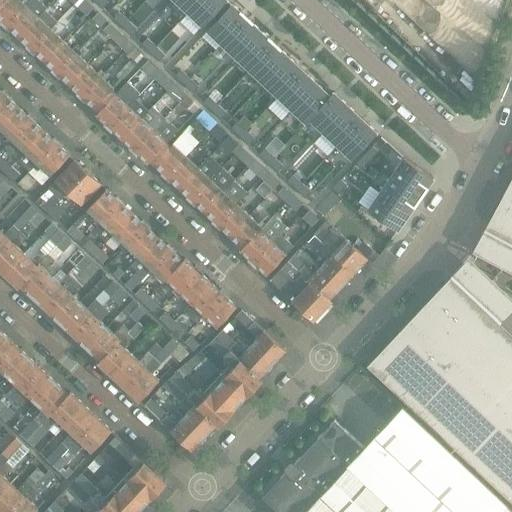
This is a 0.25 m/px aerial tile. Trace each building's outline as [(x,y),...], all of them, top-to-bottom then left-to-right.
[(5,28),(29,2),(26,0),(24,0),(22,2),(19,0),(7,0),(0,7),(0,20),(3,23),(1,24),(5,28)] [(19,38),(45,10),(47,8),(38,0),(31,0),(29,2),(5,28),(9,31),(10,30),(19,38)] [(94,9),(84,0),(77,8),(87,17),(94,9)] [(94,0),(94,1),(103,9),(109,3),(105,0),(94,0)] [(174,0),(188,13),(200,0),(174,0)] [(200,0),(188,13),(203,27),(228,0),(227,0),(200,0)] [(222,45),(248,18),(241,11),(240,12),(232,4),(207,31),(222,45)] [(26,48),(30,51),(54,26),(58,22),(45,10),(19,38),(28,46),(26,48)] [(128,21),(119,13),(114,19),(122,27),(128,21)] [(107,22),(98,14),(92,20),(100,28),(107,22)] [(222,45),(236,58),(260,31),(253,24),(254,24),(248,18),(222,45)] [(122,27),(131,35),(137,29),(128,21),(122,27)] [(119,32),(109,24),(102,31),(112,40),(119,32)] [(44,62),(64,41),(55,33),(58,29),(54,26),(30,51),(34,55),(35,54),(44,62)] [(250,71),(275,43),(269,37),(268,38),(260,31),(236,58),(250,71)] [(128,41),(119,32),(112,40),(121,49),(128,41)] [(151,53),(156,47),(147,39),(142,45),(151,53)] [(56,75),(80,50),(76,47),(73,50),(64,41),(44,62),(53,70),(52,72),(56,75)] [(275,43),(250,71),(264,84),(290,57),(282,50),(275,43)] [(151,53),(159,61),(165,55),(156,47),(151,53)] [(144,57),(135,48),(128,55),(138,64),(144,57)] [(70,86),(89,65),(80,57),(83,53),(80,50),(56,75),(60,79),(61,78),(70,86)] [(264,84),(278,97),(303,71),(290,57),(264,84)] [(157,70),(147,61),(141,67),(151,76),(157,70)] [(81,99),(105,74),(101,70),(98,74),(89,65),(70,86),(79,94),(77,96),(81,99)] [(190,79),(181,70),(176,76),(184,85),(190,79)] [(278,97),(291,110),(317,83),(303,71),(278,97)] [(95,110),(114,89),(105,80),(108,77),(105,74),(81,99),(85,103),(86,101),(95,110)] [(173,84),(165,77),(158,83),(167,91),(173,84)] [(184,85),(193,93),(199,87),(190,79),(184,85)] [(105,125),(108,129),(135,99),(140,94),(127,82),(96,115),(106,124),(105,125)] [(291,110),(306,123),(334,93),(333,92),(330,96),(317,83),(291,110)] [(186,96),(173,84),(167,91),(179,103),(186,96)] [(306,123),(307,124),(310,120),(323,133),(348,106),(334,93),(306,123)] [(0,127),(18,109),(10,101),(11,99),(7,95),(0,102),(0,127)] [(199,108),(186,96),(179,103),(193,115),(199,108)] [(218,105),(209,97),(204,103),(212,111),(218,105)] [(114,131),(122,139),(148,111),(135,99),(108,129),(112,133),(114,131)] [(212,111),(221,119),(227,113),(218,105),(212,111)] [(134,153),(166,118),(153,106),(148,111),(122,139),(131,147),(130,149),(134,153)] [(323,133),(337,146),(362,119),(348,106),(323,133)] [(8,144),(32,119),(28,115),(27,117),(18,109),(0,127),(0,130),(8,137),(4,141),(8,144)] [(216,125),(203,112),(196,120),(209,132),(216,125)] [(148,163),(179,130),(166,118),(134,153),(138,157),(139,155),(148,163)] [(4,148),(17,159),(43,132),(35,124),(36,123),(32,119),(8,144),(4,148)] [(337,146),(352,160),(377,133),(362,119),(337,146)] [(246,131),(237,123),(232,129),(240,137),(246,131)] [(226,133),(216,125),(209,132),(218,141),(226,133)] [(240,137),(249,145),(255,139),(246,131),(240,137)] [(17,159),(30,171),(57,143),(53,139),(52,140),(43,132),(17,159)] [(230,153),(238,144),(228,136),(221,145),(230,153)] [(43,185),(69,157),(60,148),(61,146),(57,143),(30,171),(29,172),(43,185)] [(162,174),(165,178),(186,156),(173,145),(154,165),(163,173),(162,174)] [(370,161),(379,152),(373,146),(364,155),(370,161)] [(254,160),(241,148),(235,155),(247,167),(254,160)] [(274,157),(265,149),(260,155),(268,163),(274,157)] [(171,180),(179,188),(199,168),(190,159),(193,156),(189,153),(186,156),(165,178),(169,182),(171,180)] [(11,166),(0,155),(0,168),(4,172),(11,166)] [(370,161),(364,155),(356,164),(362,170),(370,161)] [(191,202),(223,168),(210,156),(199,168),(179,188),(188,197),(187,198),(191,202)] [(268,163),(277,172),(283,166),(274,157),(268,163)] [(422,197),(434,179),(404,158),(392,176),(422,197)] [(266,172),(254,160),(247,167),(260,178),(266,172)] [(41,208),(48,214),(57,204),(64,197),(89,172),(85,168),(83,170),(74,161),(48,189),(53,194),(41,208)] [(20,175),(11,166),(4,172),(14,181),(20,175)] [(205,213),(234,181),(235,180),(223,168),(191,202),(195,206),(196,204),(205,213)] [(81,206),(100,185),(92,178),(93,176),(89,172),(64,197),(68,200),(71,197),(81,206)] [(280,184),(266,172),(260,178),(273,191),(280,184)] [(302,184),(293,175),(288,181),(297,190),(302,184)] [(392,176),(380,192),(410,213),(422,197),(392,176)] [(339,195),(347,186),(341,180),(333,189),(339,195)] [(216,226),(240,200),(247,193),(234,181),(205,213),(214,221),(213,222),(216,226)] [(0,200),(3,197),(12,189),(4,182),(0,186),(0,200)] [(302,184),(297,190),(305,198),(311,192),(302,184)] [(277,194),(286,203),(293,196),(283,187),(277,194)] [(96,227),(120,202),(116,198),(115,200),(106,191),(86,211),(96,220),(92,223),(96,227)] [(380,192),(368,210),(398,231),(410,213),(380,192)] [(511,227),(511,195),(499,221),(511,227)] [(302,205),(293,196),(286,203),(296,212),(302,205)] [(231,236),(250,215),(240,207),(243,204),(240,200),(216,226),(220,230),(222,228),(231,236)] [(93,230),(105,242),(112,236),(132,215),(123,207),(124,206),(120,202),(96,227),(93,230)] [(55,221),(65,211),(57,204),(48,214),(55,221)] [(30,222),(39,213),(32,206),(23,216),(23,217),(30,222)] [(319,220),(309,211),(302,219),(312,228),(319,220)] [(37,229),(46,219),(39,213),(30,222),(37,229)] [(121,251),(146,225),(142,222),(140,223),(132,215),(112,236),(121,244),(118,247),(121,251)] [(242,250),(266,225),(262,221),(259,224),(250,215),(231,236),(239,244),(238,246),(242,250)] [(253,264),(276,238),(279,235),(286,228),(274,216),(266,225),(242,250),(242,251),(250,259),(249,260),(253,264)] [(20,233),(30,222),(23,217),(13,227),(20,233)] [(83,234),(78,229),(85,222),(80,218),(67,232),(77,241),(83,234)] [(357,249),(327,220),(313,235),(315,236),(324,244),(355,273),(368,259),(372,263),(380,255),(364,241),(357,249)] [(137,259),(157,239),(148,231),(150,229),(146,225),(121,251),(125,254),(128,251),(137,259)] [(0,254),(18,235),(12,229),(4,237),(0,232),(0,254)] [(56,248),(66,237),(58,230),(48,240),(56,248)] [(0,272),(4,276),(23,255),(17,249),(25,241),(18,235),(0,254),(0,272)] [(267,275),(287,254),(293,248),(283,239),(283,238),(279,235),(276,238),(253,264),(257,268),(258,266),(267,275)] [(355,273),(324,244),(315,236),(309,242),(328,260),(321,267),(342,287),(355,273)] [(63,254),(73,244),(66,237),(56,248),(63,254)] [(130,291),(147,274),(171,250),(167,246),(166,247),(157,239),(137,259),(130,267),(136,273),(124,286),(130,291)] [(99,249),(90,240),(83,247),(93,256),(99,249)] [(109,257),(99,249),(93,256),(102,264),(109,257)] [(163,283),(165,281),(182,262),(173,254),(175,253),(171,250),(147,274),(150,278),(153,274),(163,283)] [(19,287),(46,258),(40,252),(31,262),(23,255),(4,276),(17,289),(19,287)] [(342,287),(321,267),(314,274),(294,255),(288,261),(301,274),(329,300),(342,287)] [(48,256),(46,258),(19,287),(33,300),(54,279),(46,272),(55,263),(48,256)] [(47,313),(67,291),(76,282),(84,273),(93,263),(87,257),(70,276),(61,286),(54,279),(33,300),(47,313)] [(174,296),(198,271),(194,267),(193,268),(184,260),(182,262),(165,281),(174,289),(171,293),(174,296)] [(329,300),(301,274),(288,261),(271,280),(314,321),(332,302),(329,300)] [(79,304),(73,298),(100,270),(93,263),(84,273),(76,282),(67,291),(47,313),(59,325),(79,304)] [(124,272),(117,265),(110,272),(118,279),(124,272)] [(190,304),(210,284),(201,276),(202,274),(198,271),(174,296),(178,299),(181,296),(190,304)] [(184,311),(197,323),(200,320),(224,295),(220,291),(219,292),(210,284),(190,304),(184,311)] [(150,297),(141,288),(134,295),(143,304),(150,297)] [(511,350),(449,291),(373,371),(511,502),(511,350)] [(216,329),(236,308),(227,300),(228,299),(224,295),(200,320),(203,323),(207,320),(216,329)] [(159,305),(150,297),(143,304),(153,313),(159,305)] [(59,325),(73,338),(102,306),(95,300),(86,310),(79,304),(59,325)] [(73,338),(87,350),(107,329),(100,323),(109,313),(102,306),(73,338)] [(285,352),(254,323),(241,311),(236,317),(258,338),(252,345),(273,365),(285,352)] [(175,321),(165,312),(158,319),(168,328),(175,321)] [(100,363),(127,334),(139,322),(132,316),(113,336),(107,329),(87,350),(100,363)] [(184,330),(175,321),(168,328),(177,337),(184,330)] [(124,350),(133,340),(145,328),(139,322),(127,334),(100,363),(98,365),(111,377),(131,356),(124,350)] [(273,365),(252,345),(244,353),(231,340),(233,339),(223,330),(215,338),(230,351),(259,379),(273,365)] [(2,332),(0,334),(0,362),(16,345),(2,332)] [(200,345),(190,336),(184,343),(193,352),(200,345)] [(171,354),(179,344),(173,338),(164,347),(171,354)] [(259,379),(230,351),(215,338),(209,344),(233,367),(218,383),(240,404),(262,381),(259,379)] [(125,390),(144,369),(154,359),(163,349),(156,343),(138,363),(131,356),(111,377),(125,390)] [(16,345),(0,362),(0,375),(3,372),(10,379),(30,358),(16,345)] [(197,367),(207,358),(201,350),(191,359),(197,367)] [(0,415),(14,401),(43,370),(30,358),(10,379),(17,385),(8,395),(6,394),(0,400),(0,415)] [(139,403),(159,382),(152,375),(160,365),(154,359),(144,369),(125,390),(139,403)] [(14,401),(20,407),(30,397),(37,403),(56,383),(43,370),(14,401)] [(217,425),(188,397),(168,379),(162,386),(190,412),(183,418),(204,438),(217,425)] [(27,441),(70,395),(56,383),(37,403),(44,410),(20,435),(27,441)] [(188,397),(217,425),(219,427),(240,404),(218,383),(203,399),(194,390),(188,397)] [(33,448),(59,420),(66,426),(85,406),(71,393),(70,395),(27,441),(26,442),(33,448)] [(204,438),(183,418),(176,425),(167,416),(150,400),(143,407),(191,452),(204,438)] [(53,467),(98,419),(85,406),(66,426),(73,433),(46,460),(53,467)] [(511,511),(511,510),(402,407),(364,448),(347,466),(395,511),(511,511)] [(93,453),(112,432),(98,419),(53,467),(67,480),(74,472),(69,468),(66,471),(63,469),(85,445),(93,453)] [(395,511),(347,466),(364,448),(335,420),(295,462),(290,462),(285,467),(285,472),(262,497),(278,511),(395,511)] [(167,483),(136,454),(117,437),(109,444),(129,462),(130,461),(139,469),(131,478),(153,498),(167,483)] [(0,469),(8,462),(23,446),(16,439),(0,457),(0,469)] [(5,477),(14,468),(29,452),(23,446),(8,462),(0,469),(0,496),(12,483),(5,477)] [(101,467),(110,457),(103,450),(94,460),(101,467)] [(0,496),(0,511),(11,511),(45,475),(37,468),(27,479),(29,481),(20,490),(12,483),(0,496)] [(11,511),(36,511),(39,509),(32,502),(40,493),(55,477),(49,471),(45,475),(11,511)] [(109,501),(105,497),(81,474),(74,481),(94,499),(107,511),(138,511),(117,492),(109,501)] [(139,511),(153,498),(131,478),(117,492),(138,511),(139,511)] [(107,511),(94,499),(74,481),(67,488),(84,505),(85,504),(94,511),(107,511)]
